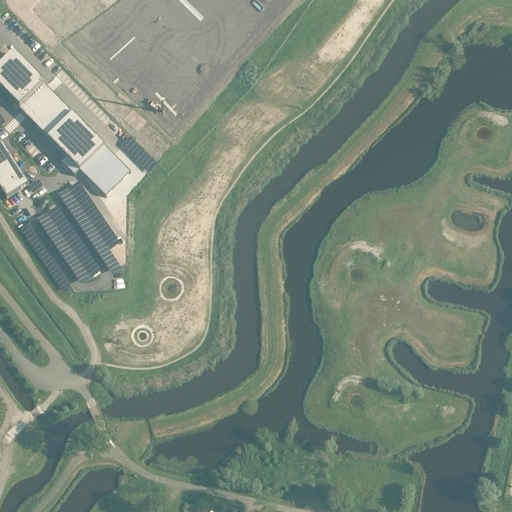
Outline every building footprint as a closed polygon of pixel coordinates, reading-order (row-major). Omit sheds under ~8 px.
[(55,0),(37,13),(41,17),(52,27),(53,27),(175,137),(299,0),(55,0)] [(0,88),(23,112),(80,170),(105,146),(49,89),(17,56),(0,72),(0,88)] [(157,125),(150,118),(139,131),(146,137),(148,136),(154,129),(157,125)] [(40,179),(30,185),(0,139),(0,186),(21,219),(30,213),(53,199),(40,179)] [(300,482),(286,479),(284,487),(298,489),(300,482)]
